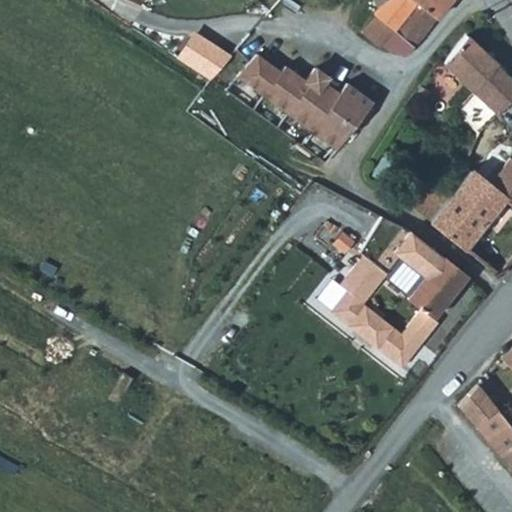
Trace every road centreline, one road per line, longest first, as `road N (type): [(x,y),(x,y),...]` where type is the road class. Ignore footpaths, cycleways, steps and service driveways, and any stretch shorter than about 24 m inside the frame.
road 1 (unclassified): [(337,511),(431,394)]
road 2 (unclassified): [(511,496),(431,394)]
road 3 (unclassified): [(431,394),(511,301)]
